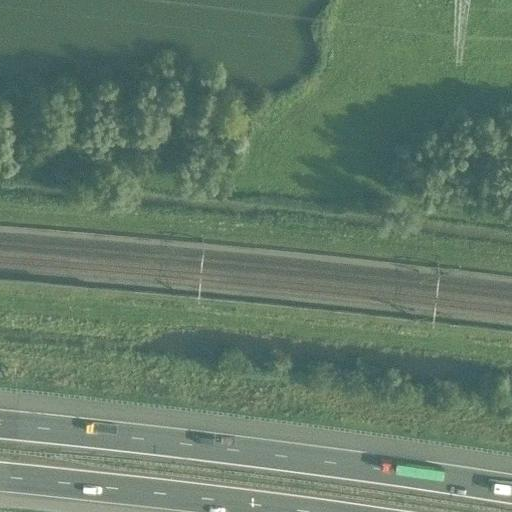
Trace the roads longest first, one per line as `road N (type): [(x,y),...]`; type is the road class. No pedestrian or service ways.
road 1 (motorway): [(511,489),(283,455),(0,428)]
road 2 (motorway): [(0,482),(295,511)]
